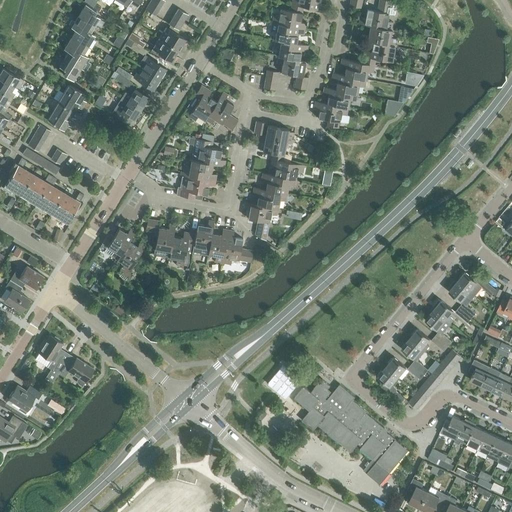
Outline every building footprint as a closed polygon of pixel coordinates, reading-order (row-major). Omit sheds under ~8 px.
[(150,0),(148,4),(158,10),(161,5),(152,0),(150,0)] [(301,6),(322,10),(324,4),(318,3),(318,0),(288,0),(288,2),(287,1),(286,3),(288,4),(301,6)] [(349,0),(349,6),(361,8),(362,2),(351,0),(349,0)] [(358,17),(356,23),(368,25),(368,24),(390,29),(392,29),(392,27),(390,27),(391,21),(385,20),(387,12),(393,14),(395,2),(389,1),(388,7),(376,4),(375,10),(365,8),(363,18),(358,17)] [(78,15),(94,25),(99,17),(93,13),(96,10),(93,8),(86,4),(85,3),(78,15)] [(158,10),(148,4),(145,9),(155,15),(158,10)] [(298,22),(301,6),(288,4),(287,10),(278,8),(277,16),(271,15),(270,20),(269,20),(268,22),(303,29),(304,23),(298,22)] [(423,13),(424,6),(416,5),(415,11),(423,13)] [(185,19),(185,18),(188,14),(177,8),(174,13),(185,19)] [(174,13),(171,18),(181,24),(185,19),(174,13)] [(71,20),(68,24),(71,26),(71,27),(75,29),(81,32),(84,29),(89,32),(90,32),(94,25),(78,15),(74,22),(71,20)] [(168,23),(169,24),(178,30),(181,24),(171,18),(168,23)] [(274,31),(273,39),(295,43),(295,42),(296,33),(302,34),(303,29),(268,22),(268,24),(269,24),(268,30),(274,31)] [(178,30),(169,24),(167,27),(165,26),(159,37),(177,49),(184,38),(176,33),(178,30)] [(360,39),(371,41),(392,45),(394,46),(395,43),(393,43),(394,37),(388,36),(390,29),(368,24),(368,25),(366,34),(361,33),(360,39)] [(75,29),(71,36),(87,46),(94,34),(90,32),(89,32),(84,29),(81,32),(75,29)] [(131,32),(128,38),(137,43),(140,38),(131,32)] [(87,46),(71,36),(64,48),(68,51),(68,50),(74,54),(76,50),(82,54),(83,53),(87,46)] [(439,38),(427,36),(426,41),(431,42),(429,52),(434,53),(439,38)] [(170,60),(177,49),(159,37),(152,48),(170,60)] [(116,38),(112,43),(118,47),(122,42),(116,38)] [(127,38),(124,43),(130,47),(144,55),(147,50),(133,42),(127,38)] [(277,48),(276,55),(275,55),(298,60),(298,59),(299,49),(305,50),(306,45),(295,42),(295,43),(273,39),(271,38),(270,41),(272,41),(271,47),(277,48)] [(391,52),(392,45),(371,41),(369,51),(364,50),(362,62),(374,64),(375,58),(398,62),(398,59),(396,59),(397,54),(391,52)] [(225,49),(220,57),(226,61),(232,53),(225,49)] [(68,51),(64,58),(80,68),(85,71),(90,63),(87,61),(90,58),(83,53),(82,54),(79,52),(78,51),(76,50),(74,54),(68,50),(68,51)] [(144,55),(141,60),(146,63),(143,68),(159,78),(165,68),(146,56),(144,55)] [(274,55),(274,57),(275,58),(274,63),(280,64),(279,72),(295,75),(295,74),(301,75),(302,66),(309,67),(310,61),(298,59),(298,60),(275,55),(276,55),(274,55)] [(345,65),(343,74),(343,75),(365,79),(365,78),(366,71),(372,72),(373,67),(375,67),(375,65),(374,64),(362,62),(340,57),(339,64),(345,65)] [(64,69),(62,73),(73,80),(80,68),(64,58),(59,66),(64,69)] [(115,71),(119,74),(129,80),(132,75),(118,66),(115,71)] [(20,84),(23,80),(2,67),(0,71),(0,78),(13,86),(16,82),(20,84)] [(159,78),(143,68),(139,75),(136,72),(133,77),(152,89),(159,78)] [(423,74),(407,71),(405,83),(416,85),(423,74)] [(367,79),(365,78),(365,79),(343,75),(343,74),(331,72),(330,78),(337,79),(335,88),(335,89),(356,93),(358,85),(363,86),(364,81),(366,82),(367,79)] [(132,82),(129,80),(119,74),(116,79),(129,87),(132,82)] [(264,74),(264,75),(263,81),(275,83),(276,77),(264,74)] [(294,80),(306,83),(307,76),(301,75),(295,74),(295,75),(294,80)] [(0,90),(12,98),(15,94),(10,91),(13,86),(0,78),(0,90)] [(306,83),(294,80),(292,87),(305,89),(306,83)] [(262,87),(274,89),(275,83),(263,81),(262,87)] [(69,83),(63,92),(88,108),(90,104),(82,99),(85,94),(69,83)] [(198,115),(205,119),(205,120),(217,101),(208,95),(211,90),(201,84),(187,106),(192,109),(187,118),(190,119),(191,117),(195,120),(198,115)] [(413,88),(400,85),(397,101),(403,102),(413,88)] [(327,93),(325,102),(325,103),(347,107),(349,100),(355,101),(356,95),(358,96),(358,93),(356,93),(335,89),(335,88),(323,86),(322,92),(327,93)] [(122,96),(140,108),(147,97),(135,89),(131,95),(125,92),(122,96)] [(0,102),(3,104),(6,99),(10,101),(12,98),(0,90),(0,102)] [(231,129),(238,119),(228,112),(233,104),(224,99),(227,93),(223,90),(217,101),(205,120),(205,119),(204,121),(206,122),(207,121),(211,123),(214,118),(231,129)] [(58,101),(74,111),(77,106),(85,111),(88,108),(63,92),(58,101)] [(122,96),(111,112),(128,123),(132,117),(134,118),(140,108),(122,96)] [(397,101),(387,99),(384,114),(393,116),(403,102),(397,101)] [(326,125),(338,127),(340,113),(346,114),(347,109),(349,109),(349,107),(347,107),(325,103),(325,102),(314,100),(313,106),(319,107),(317,117),(327,118),(326,125)] [(58,101),(52,110),(77,125),(79,121),(71,116),(74,111),(58,101)] [(47,119),(63,129),(67,124),(75,129),(77,125),(52,110),(47,119)] [(0,125),(2,127),(5,122),(9,125),(12,121),(9,119),(7,118),(2,115),(0,113),(0,125)] [(267,129),(268,125),(269,123),(256,121),(255,127),(267,129)] [(37,129),(47,135),(50,130),(40,124),(37,129)] [(293,140),(295,132),(289,131),(289,129),(268,125),(267,129),(266,135),(254,133),(253,138),(265,141),(263,151),(273,152),(284,154),(286,147),(292,148),(293,142),(294,142),(295,140),(293,140)] [(255,127),(254,133),(266,135),(267,129),(255,127)] [(37,129),(34,134),(44,140),(47,135),(37,129)] [(31,139),(41,146),(44,140),(34,134),(31,139)] [(189,159),(191,159),(212,163),(224,165),(225,160),(220,159),(222,148),(211,147),(212,140),(208,139),(202,138),(200,138),(194,137),(189,136),(188,143),(193,144),(191,157),(189,156),(189,159)] [(41,146),(31,139),(27,144),(38,151),(41,146)] [(174,156),(175,148),(165,146),(164,153),(174,156)] [(26,147),(22,154),(27,157),(31,150),(26,147)] [(53,153),(64,159),(67,154),(56,148),(53,153)] [(276,166),(274,175),(295,179),(296,178),(297,171),(303,172),(304,167),(306,167),(306,165),(283,161),(284,154),(273,152),(271,164),(276,166)] [(64,159),(53,153),(50,158),(61,165),(64,159)] [(37,154),(33,160),(38,163),(42,156),(37,154)] [(42,156),(38,163),(42,166),(46,159),(42,156)] [(5,184),(10,187),(68,221),(74,211),(77,212),(83,202),(80,201),(84,195),(79,192),(76,198),(53,184),(56,178),(49,174),(45,180),(22,166),(26,160),(21,157),(18,163),(15,162),(9,172),(12,173),(5,184)] [(46,159),(42,166),(46,168),(50,162),(46,159)] [(180,173),(216,180),(217,174),(210,173),(212,163),(191,159),(189,166),(184,165),(182,171),(181,171),(180,173)] [(333,161),(322,159),(321,166),(331,168),(333,161)] [(50,162),(46,168),(51,171),(55,164),(50,162)] [(55,164),(51,171),(55,174),(59,167),(55,164)] [(333,170),(332,170),(325,169),(322,184),(329,185),(330,185),(332,175),(332,173),(333,170)] [(177,189),(176,195),(201,199),(202,193),(207,194),(209,184),(215,185),(216,180),(180,173),(180,175),(182,175),(179,187),(177,186),(177,189)] [(267,180),(266,189),(287,193),(287,192),(288,185),(294,186),(295,181),(297,181),(298,179),(296,178),(295,179),(274,175),(263,173),(262,179),(267,180)] [(266,189),(254,187),(253,192),(259,193),(257,203),(278,207),(280,199),(285,200),(286,195),(288,195),(289,193),(287,192),(287,193),(266,189)] [(15,201),(11,198),(6,206),(10,208),(15,201)] [(245,200),(244,207),(250,208),(248,218),(257,219),(255,234),(266,241),(271,213),(277,214),(278,209),(280,209),(281,207),(278,207),(257,203),(245,200)] [(302,212),(287,209),(286,216),(301,219),(302,212)] [(152,231),(154,219),(148,218),(146,230),(152,231)] [(154,219),(152,231),(157,232),(154,248),(153,255),(169,258),(169,257),(173,235),(176,223),(169,222),(168,228),(159,226),(160,220),(154,219)] [(193,245),(192,251),(200,253),(200,254),(206,255),(208,256),(208,254),(212,232),(214,221),(209,220),(207,227),(197,225),(196,234),(194,245),(193,245)] [(44,223),(39,221),(36,228),(40,230),(44,223)] [(109,232),(102,242),(107,246),(104,251),(111,255),(116,258),(115,260),(117,261),(118,259),(117,259),(129,240),(129,241),(136,231),(130,227),(127,232),(119,227),(113,235),(109,232)] [(220,265),(222,265),(228,229),(222,228),(221,234),(212,232),(208,254),(216,255),(215,261),(221,263),(220,265)] [(228,229),(222,265),(225,266),(225,263),(231,264),(232,258),(251,262),(253,250),(242,248),(243,238),(233,236),(234,231),(228,229)] [(54,238),(59,240),(63,233),(56,230),(54,238)] [(173,235),(169,257),(177,258),(176,264),(181,265),(181,267),(183,268),(184,264),(187,266),(189,263),(189,262),(189,261),(189,252),(192,251),(193,245),(194,245),(196,234),(184,231),(183,237),(173,235)] [(131,273),(129,272),(146,244),(141,241),(138,246),(129,241),(129,240),(117,259),(118,259),(124,263),(117,275),(126,281),(131,273)] [(33,267),(37,260),(31,256),(27,263),(33,267)] [(15,272),(10,279),(17,284),(21,279),(36,288),(44,276),(26,265),(20,275),(15,272)] [(478,274),(473,279),(464,271),(456,281),(474,295),(482,286),(491,294),(496,289),(478,274)] [(14,289),(17,284),(10,279),(5,287),(10,290),(4,301),(21,311),(29,299),(14,289)] [(451,283),(447,288),(449,290),(448,290),(460,300),(465,304),(468,299),(470,300),(474,295),(456,281),(453,285),(451,283)] [(494,293),(499,296),(502,290),(497,287),(494,293)] [(502,299),(496,312),(497,312),(502,314),(503,312),(509,315),(508,317),(511,319),(511,296),(510,296),(507,302),(502,299)] [(441,300),(440,300),(438,299),(434,304),(436,305),(433,309),(445,319),(444,320),(450,324),(454,320),(448,315),(453,310),(441,300)] [(459,307),(472,318),(475,313),(463,302),(459,307)] [(124,310),(118,305),(114,309),(120,314),(124,310)] [(472,318),(459,307),(455,312),(468,323),(472,318)] [(433,309),(425,319),(439,331),(442,333),(450,324),(444,320),(445,319),(433,309)] [(502,327),(497,337),(504,339),(508,330),(502,327)] [(417,328),(409,337),(421,348),(425,351),(430,346),(426,342),(429,338),(417,328)] [(435,335),(448,346),(452,341),(442,333),(439,331),(435,335)] [(38,351),(39,352),(35,359),(51,369),(45,377),(52,381),(58,372),(68,355),(59,348),(62,343),(49,334),(46,339),(44,338),(39,345),(41,347),(38,351)] [(448,346),(435,335),(431,340),(444,351),(448,346)] [(404,340),(399,345),(401,346),(401,347),(413,357),(415,359),(412,364),(425,374),(428,370),(428,369),(417,361),(425,351),(421,348),(409,337),(406,341),(404,340)] [(501,342),(499,347),(503,349),(510,352),(511,347),(506,344),(501,342)] [(452,349),(448,354),(457,361),(461,356),(452,349)] [(448,354),(446,356),(444,358),(453,366),(457,361),(448,354)] [(69,355),(58,372),(64,376),(68,370),(78,377),(77,378),(77,380),(77,381),(78,383),(82,385),(85,381),(93,368),(76,357),(75,359),(69,355)] [(393,357),(385,366),(398,376),(405,367),(393,357)] [(444,358),(440,363),(449,370),(453,366),(444,358)] [(473,359),(468,371),(472,373),(469,379),(481,385),(486,372),(489,367),(474,360),(473,359)] [(436,368),(445,375),(449,370),(440,363),(436,368)] [(425,374),(412,364),(407,369),(420,379),(425,374)] [(283,365),(268,383),(274,388),(277,391),(286,398),(301,380),(292,372),(289,370),(283,365)] [(377,376),(384,382),(380,386),(401,403),(405,398),(390,386),(398,376),(385,366),(377,376)] [(486,372),(481,385),(491,390),(500,372),(489,367),(486,372)] [(436,368),(432,373),(441,380),(445,375),(436,368)] [(20,371),(17,375),(24,380),(27,375),(20,371)] [(500,372),(491,390),(503,395),(511,377),(500,372)] [(432,373),(428,377),(437,385),(441,380),(432,373)] [(433,390),(435,387),(437,385),(428,377),(424,382),(433,390)] [(511,399),(511,377),(503,395),(511,399)] [(309,411),(301,420),(313,429),(317,424),(351,452),(358,444),(361,447),(360,449),(372,459),(362,470),(379,484),(395,465),(407,450),(384,430),(384,429),(374,420),(366,413),(366,412),(352,401),(355,398),(339,384),(330,395),(325,391),(330,386),(321,379),(310,392),(303,386),(293,398),(309,411)] [(424,382),(420,387),(429,394),(433,390),(424,382)] [(37,398),(41,392),(29,385),(25,390),(17,385),(8,399),(20,406),(19,409),(24,413),(35,396),(37,398)] [(420,387),(416,392),(425,399),(429,394),(420,387)] [(416,392),(412,397),(421,404),(425,399),(416,392)] [(408,401),(415,407),(417,409),(421,404),(412,397),(408,401)] [(0,437),(5,441),(6,439),(10,441),(15,434),(18,437),(26,424),(22,420),(12,414),(7,421),(0,416),(0,437)] [(440,432),(455,439),(464,421),(453,415),(450,421),(446,419),(440,432)] [(455,439),(454,441),(459,444),(460,441),(466,444),(475,426),(476,424),(469,420),(468,423),(464,421),(455,439)] [(486,431),(475,426),(466,444),(477,449),(486,431)] [(34,428),(30,434),(37,438),(40,432),(34,428)] [(486,431),(477,449),(488,454),(487,456),(488,457),(497,436),(486,431)] [(508,441),(497,436),(488,457),(498,462),(508,441)] [(509,467),(511,467),(511,443),(508,441),(498,462),(509,467)] [(445,461),(442,466),(451,470),(454,465),(451,464),(454,458),(448,455),(445,461)] [(436,475),(440,468),(433,465),(430,472),(436,475)] [(464,477),(467,471),(458,467),(456,473),(464,477)] [(467,471),(464,477),(473,481),(476,475),(467,471)] [(480,477),(478,483),(486,487),(489,481),(480,477)] [(423,484),(413,478),(405,494),(411,497),(408,502),(420,508),(428,492),(421,488),(423,484)] [(428,492),(420,508),(427,511),(431,511),(433,508),(439,511),(447,495),(437,491),(438,490),(431,486),(428,492)] [(447,495),(439,511),(440,511),(459,511),(462,508),(454,504),(457,500),(447,495)]
